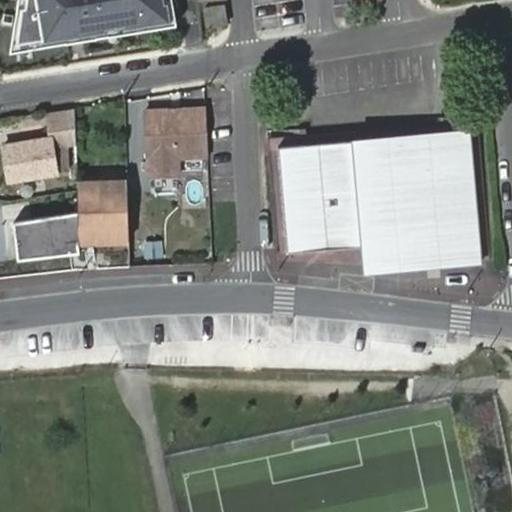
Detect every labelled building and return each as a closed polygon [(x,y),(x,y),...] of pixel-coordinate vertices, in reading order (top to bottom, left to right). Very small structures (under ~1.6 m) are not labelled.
[(173,0),(17,0),(11,50),(178,28),(173,0)] [(207,7),(210,27),(228,23),(224,4),(207,7)] [(210,157),(208,108),(148,111),(150,177),(181,176),(180,158),(210,157)] [(70,110),(44,114),(48,134),(75,129),(70,110)] [(469,134),(387,140),(398,264),(398,271),(480,265),(469,134)] [(5,146),(11,181),(56,174),(57,171),(68,171),(66,140),(51,142),(50,139),(5,146)] [(387,140),(357,142),(365,248),(367,267),(398,264),(387,140)] [(365,248),(357,142),(292,148),(278,149),(286,254),(365,248)] [(77,189),(77,210),(13,220),(17,260),(71,254),(74,253),(78,253),(78,245),(91,245),(94,244),(128,243),(126,179),(76,180),(77,189)] [(91,245),(78,245),(78,253),(91,252),(95,252),(94,244),(91,245)]
